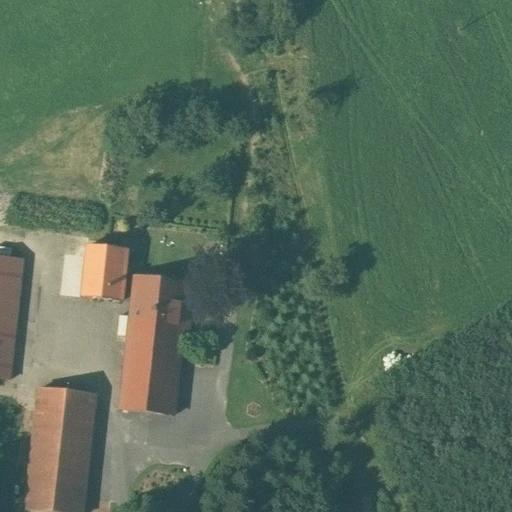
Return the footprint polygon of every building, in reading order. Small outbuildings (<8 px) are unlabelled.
[(263,18),(252,17),(250,28),(262,29),(263,18)] [(326,144),(299,148),(312,227),(339,222),(326,144)] [(97,225),(106,226),(108,208),(0,198),(0,230),(95,239),(97,225)] [(94,249),(125,251),(128,228),(106,226),(97,225),(95,239),(94,249)] [(130,302),(133,278),(122,277),(125,251),(94,249),(85,247),(85,254),(81,298),(113,301),(130,302)] [(81,298),(85,254),(63,251),(57,295),(81,298)] [(21,260),(0,257),(0,379),(9,380),(21,260)] [(124,358),(177,362),(181,329),(188,330),(191,302),(184,302),(186,283),(133,278),(130,302),(126,337),(124,358)] [(126,337),(130,302),(113,301),(111,336),(126,337)] [(177,362),(124,358),(120,409),(173,416),(173,408),(207,411),(211,367),(177,362)] [(94,398),(35,392),(24,483),(84,489),(94,398)]
